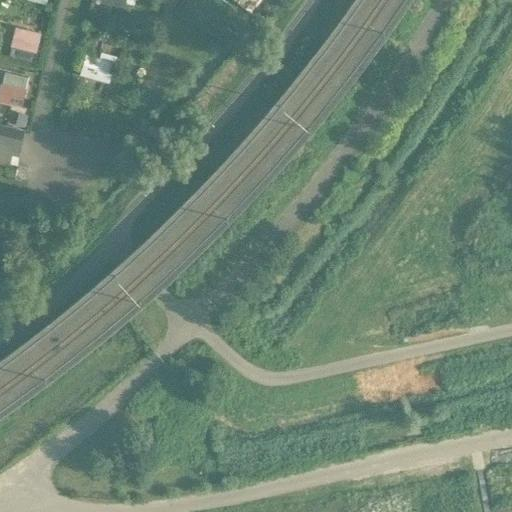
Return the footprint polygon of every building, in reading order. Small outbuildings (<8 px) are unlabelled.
[(114,15),(117,0),(93,0),(92,10),(114,15)] [(34,50),(38,32),(14,27),(10,44),(34,50)] [(108,80),(113,60),(88,54),(83,73),(108,80)] [(22,105),(26,88),(6,84),(0,82),(0,100),(2,101),(22,105)] [(17,156),(21,140),(23,131),(0,126),(0,163),(9,164),(17,165),(17,156)]
